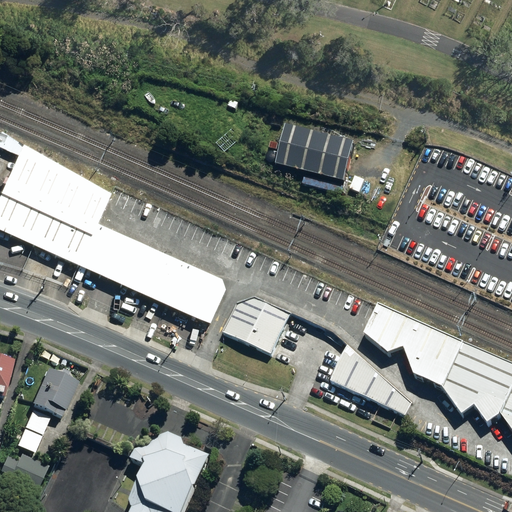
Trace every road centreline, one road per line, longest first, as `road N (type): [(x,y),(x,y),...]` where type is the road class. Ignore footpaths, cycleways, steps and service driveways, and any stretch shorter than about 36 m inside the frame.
road 1 (secondary): [(481,511),(0,303)]
road 2 (track): [(39,0),(350,91),(511,151)]
